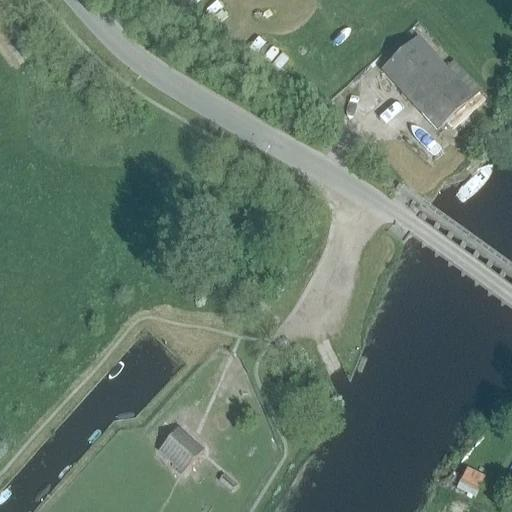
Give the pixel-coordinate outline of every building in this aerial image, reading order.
[(19,40),(12,46),(20,56),(27,50),(19,40)] [(480,94),(453,64),(445,71),(417,40),(382,72),(437,132),(480,94)] [(180,431),(162,450),(158,455),(182,476),(186,472),(188,473),(202,458),(200,456),(204,452),(180,431)] [(475,498),(485,476),(465,467),(455,489),(475,498)] [(223,476),(218,482),(230,492),(235,487),(223,476)]
